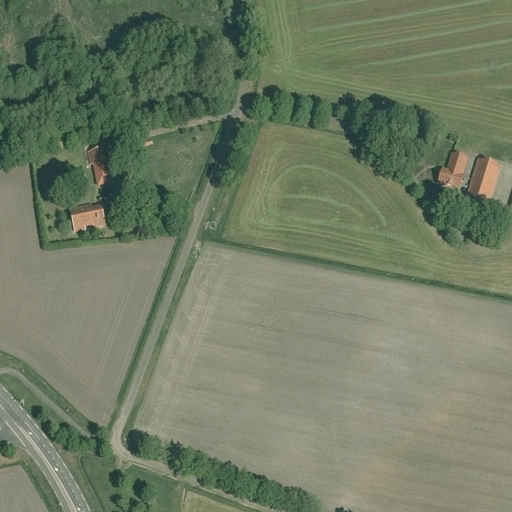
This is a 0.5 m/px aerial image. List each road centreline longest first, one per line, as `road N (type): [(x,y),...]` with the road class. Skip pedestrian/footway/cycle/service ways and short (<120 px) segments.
road 1 (unclassified): [(282,511),(114,446),(250,99)]
road 2 (unclassified): [(250,99),(365,123),(407,155),(470,234)]
road 3 (primary): [(86,511),(20,412)]
